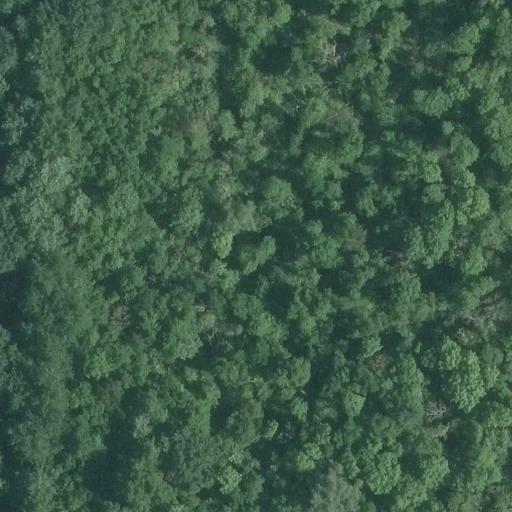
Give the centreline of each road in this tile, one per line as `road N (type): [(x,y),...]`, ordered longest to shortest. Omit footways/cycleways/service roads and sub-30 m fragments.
road 1 (unknown): [(214,428),(246,361),(326,290),(350,178),(399,88),(416,0)]
road 2 (unknown): [(4,457),(141,474),(208,440),(214,428)]
